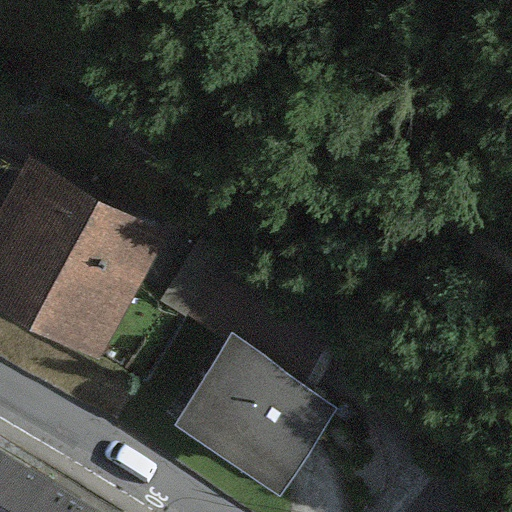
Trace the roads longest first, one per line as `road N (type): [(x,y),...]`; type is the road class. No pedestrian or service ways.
road 1 (track): [(511,272),(482,255),(298,81),(228,32),(152,0)]
road 2 (tertiary): [(198,511),(0,390)]
